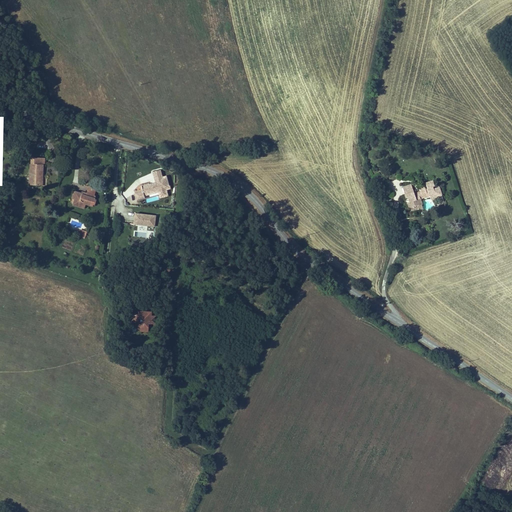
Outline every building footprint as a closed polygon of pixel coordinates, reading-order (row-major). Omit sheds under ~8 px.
[(37,158),(31,158),(30,185),(41,186),(42,164),(37,164),(37,158)] [(160,170),(152,173),(155,182),(141,186),(144,197),(158,193),(160,199),(168,197),(167,190),(171,189),(170,185),(169,185),(167,176),(162,177),(160,170)] [(419,190),(415,191),(412,182),(403,185),(406,196),(408,195),(410,200),(407,200),(410,209),(419,206),(418,204),(422,203),(420,197),(430,194),(432,198),(437,196),(437,195),(443,193),(441,186),(437,187),(434,179),(427,181),(429,189),(426,190),(426,189),(426,188),(425,187),(424,186),(423,186),(422,186),(421,186),(421,187),(420,189),(421,191),(419,192),(419,190)] [(86,205),(93,207),(97,190),(87,188),(86,193),(82,192),(81,194),(74,192),(73,195),(76,196),(75,199),(77,202),(81,203),(80,206),(86,207),(86,205)] [(144,197),(142,190),(134,193),(136,200),(144,198),(144,197)] [(85,209),(86,207),(80,206),(81,203),(77,202),(75,199),(73,206),(85,209)] [(134,214),(133,225),(155,227),(156,216),(134,214)] [(134,326),(140,325),(140,326),(140,331),(147,331),(147,322),(154,321),(153,314),(150,314),(149,310),(138,311),(139,314),(134,315),(134,316),(129,316),(129,323),(134,322),(134,326)]
